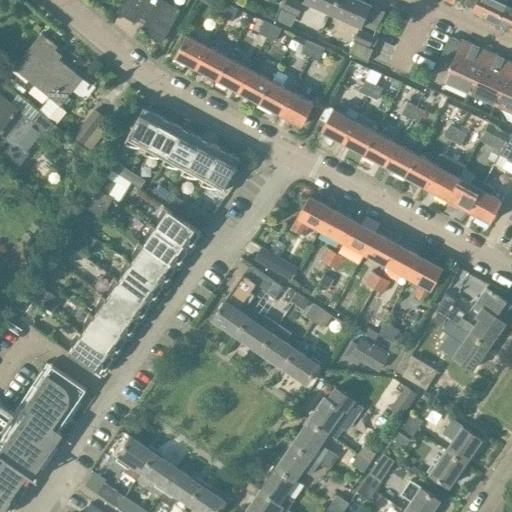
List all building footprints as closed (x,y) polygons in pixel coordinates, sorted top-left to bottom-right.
[(123,0),(116,12),(134,22),(138,16),(145,20),(139,30),(161,42),(179,10),(160,0),(123,0)] [(220,0),(214,14),(224,18),(230,5),(223,2),(220,0)] [(293,0),(286,0),(282,9),(298,16),(303,4),(293,0)] [(332,16),(339,0),(304,0),(303,3),(332,16)] [(355,0),(339,0),(332,16),(361,30),(371,8),(355,0)] [(476,0),(473,9),(472,11),(497,22),(507,1),(507,0),(476,0)] [(511,0),(507,0),(507,1),(497,22),(511,28),(511,0)] [(230,5),(224,18),(232,22),(238,9),(230,5)] [(264,20),(258,33),(267,37),(273,24),(264,20)] [(273,24),(267,37),(276,41),(281,28),(273,24)] [(353,41),(369,47),(374,36),(358,29),(353,41)] [(42,33),(14,68),(49,96),(59,104),(60,105),(83,78),(52,53),(57,46),(42,33)] [(186,33),(174,55),(196,67),(208,45),(186,33)] [(450,35),(439,58),(450,63),(442,80),(443,81),(469,93),(488,51),(462,40),(461,39),(461,40),(450,35)] [(307,40),(301,53),(310,57),(316,44),(307,40)] [(316,44),(310,57),(319,61),(325,48),(316,44)] [(208,45),(196,67),(217,79),(229,57),(208,45)] [(511,62),(488,51),(469,93),(496,104),(511,68),(511,62)] [(229,57),(217,79),(238,90),(250,68),(229,57)] [(250,68),(238,90),(259,102),(271,80),(250,68)] [(511,68),(496,104),(511,111),(511,68)] [(371,69),(366,79),(375,83),(380,74),(381,73),(371,69)] [(366,79),(359,91),(367,96),(368,96),(375,83),(366,79)] [(271,80),(259,102),(280,113),(292,91),(271,80)] [(375,83),(368,96),(372,98),(376,101),(377,100),(383,88),(375,83)] [(292,91),(280,113),(301,125),(313,103),(292,91)] [(3,97),(0,100),(0,131),(1,130),(15,141),(12,144),(5,153),(16,162),(27,150),(40,133),(43,136),(53,123),(48,118),(38,110),(31,120),(10,103),(3,97)] [(408,101),(401,114),(410,119),(417,106),(408,101)] [(332,110),(321,130),(321,131),(343,142),(355,120),(354,120),(358,113),(358,111),(349,106),(344,114),(332,108),(332,110)] [(417,106),(410,119),(418,123),(425,111),(417,106)] [(143,107),(124,143),(129,146),(129,145),(132,147),(136,147),(140,147),(140,146),(146,148),(143,153),(144,154),(163,117),(143,107)] [(83,143),(104,117),(94,109),(73,135),(83,143)] [(163,117),(144,154),(148,156),(151,157),(155,158),(159,158),(159,156),(165,159),(162,164),(163,164),(182,128),(163,117)] [(355,120),(343,142),(364,154),(376,132),(355,120)] [(488,123),(481,137),(503,148),(511,133),(501,128),(489,122),(488,123)] [(449,124),(443,137),(452,142),(458,129),(449,124)] [(182,128),(163,164),(167,166),(170,167),(174,168),(178,168),(178,166),(184,169),(181,174),(182,174),(201,138),(182,128)] [(458,129),(452,142),(460,146),(466,135),(466,133),(458,129)] [(376,132),(364,154),(385,165),(397,143),(376,132)] [(495,162),(494,164),(511,173),(511,133),(503,148),(501,151),(499,154),(495,162)] [(71,137),(66,144),(85,159),(89,162),(94,156),(71,137)] [(201,138),(182,174),(186,176),(190,177),(193,178),(197,178),(197,176),(203,179),(200,184),(201,184),(220,148),(201,138)] [(397,143),(385,165),(406,177),(418,154),(397,143)] [(220,148),(201,184),(205,186),(209,187),(212,188),(216,188),(216,186),(222,189),(223,190),(224,190),(228,192),(226,194),(227,194),(244,171),(243,170),(242,172),(235,168),(240,159),(220,148)] [(439,166),(427,188),(448,199),(460,177),(465,168),(467,164),(446,153),(439,166)] [(418,154),(406,177),(427,188),(439,166),(418,154)] [(120,164),(115,172),(128,179),(133,172),(120,164)] [(133,172),(128,179),(131,181),(140,187),(145,180),(133,172)] [(460,177),(448,199),(469,211),(484,182),(473,176),(472,178),(470,182),(460,177)] [(107,177),(99,189),(108,194),(116,182),(107,177)] [(484,182),(469,211),(490,222),(502,200),(490,194),(493,187),(484,182)] [(160,184),(155,191),(167,200),(172,192),(160,184)] [(172,192),(167,200),(179,208),(184,201),(172,192)] [(298,217),(291,229),(300,234),(301,233),(304,235),(310,223),(320,229),(331,208),(309,196),(298,217)] [(92,201),(88,208),(101,216),(105,209),(92,201)] [(191,203),(184,213),(204,226),(204,227),(211,217),(191,203)] [(156,228),(187,250),(190,245),(192,246),(201,233),(164,207),(161,211),(160,215),(158,218),(158,223),(160,223),(156,228)] [(342,241),(353,220),(331,208),(320,229),(342,241)] [(84,214),(77,226),(86,231),(93,219),(84,214)] [(364,253),(375,232),(353,220),(342,241),(364,253)] [(147,241),(143,246),(174,268),(178,262),(180,264),(188,251),(187,250),(156,228),(151,225),(149,229),(147,232),(146,236),(146,240),(147,241)] [(77,226),(69,238),(70,239),(78,244),(86,231),(77,226)] [(386,265),(397,244),(375,232),(364,253),(386,265)] [(168,281),(176,269),(174,268),(143,246),(139,243),(137,247),(135,250),(134,254),(133,258),(135,258),(131,264),(162,285),(166,280),(168,281)] [(408,276),(420,256),(397,244),(386,265),(408,276)] [(326,246),(319,259),(330,265),(337,253),(326,246)] [(261,247),(255,258),(263,263),(290,279),(297,268),(279,257),(269,252),(261,247)] [(62,250),(54,263),(63,268),(71,256),(62,250)] [(337,253),(330,265),(338,269),(345,257),(337,253)] [(420,256),(408,276),(421,283),(415,295),(425,300),(442,268),(420,256)] [(153,298),(155,299),(164,287),(162,285),(131,264),(127,261),(124,264),(123,268),(121,272),(121,276),(123,276),(119,281),(150,303),(153,298)] [(54,263),(47,275),(56,281),(63,268),(54,263)] [(224,299),(211,318),(235,334),(248,315),(239,309),(256,284),(266,290),(273,280),(250,264),(225,300),(224,299)] [(370,271),(363,283),(373,288),(380,276),(370,271)] [(324,273),(316,286),(326,291),(333,278),(324,273)] [(374,289),(370,297),(378,301),(382,293),(383,293),(390,281),(381,276),(380,276),(373,288),(374,289)] [(141,315),(143,317),(151,304),(150,303),(119,281),(114,278),(112,282),(110,286),(109,289),(108,293),(110,294),(106,299),(137,321),(141,315)] [(266,290),(265,292),(266,293),(274,299),(283,287),(273,280),(266,290)] [(40,287),(32,300),(41,305),(49,292),(40,287)] [(445,292),(436,310),(437,311),(449,320),(456,324),(457,324),(489,346),(505,323),(500,320),(511,305),(487,288),(474,307),(478,310),(474,316),(479,319),(474,326),(461,317),(464,313),(452,304),(455,300),(445,292)] [(292,302),(303,309),(309,301),(298,294),(292,302)] [(98,311),(94,317),(125,338),(129,333),(130,334),(139,322),(137,321),(106,299),(102,296),(99,300),(98,303),(97,307),(96,311),(98,311)] [(24,312),(20,318),(21,318),(32,325),(34,322),(33,318),(41,305),(32,300),(24,312)] [(314,303),(305,315),(314,321),(323,309),(314,303)] [(248,315),(235,334),(260,351),(279,324),(264,314),(263,316),(254,310),(253,309),(248,315)] [(323,309),(314,321),(323,327),(332,315),(323,309)] [(437,311),(431,319),(443,328),(449,320),(437,311)] [(94,317),(89,314),(87,318),(85,321),(84,325),(84,329),(86,329),(82,335),(112,356),(116,351),(118,352),(127,340),(125,338),(94,317)] [(367,324),(378,330),(382,323),(371,317),(367,324)] [(283,367),(296,348),(286,341),(291,333),(279,324),(260,351),(283,367)] [(462,343),(453,357),(473,370),(489,346),(457,324),(456,324),(449,335),(462,343)] [(368,330),(365,334),(366,335),(375,340),(378,333),(369,328),(368,330)] [(82,335),(77,331),(75,335),(73,339),(72,342),(71,346),(73,347),(69,353),(101,376),(102,375),(100,373),(104,368),(106,370),(114,357),(112,356),(82,335)] [(399,333),(393,342),(404,348),(409,339),(399,333)] [(352,340),(343,355),(358,365),(362,360),(379,370),(388,356),(360,338),(357,343),(352,340)] [(296,348),(283,367),(307,383),(325,358),(311,348),(307,355),(296,348)] [(413,356),(402,376),(426,389),(437,370),(413,356)] [(0,511),(2,511),(4,511),(7,509),(10,505),(10,506),(31,475),(37,479),(38,478),(36,477),(57,447),(53,444),(61,433),(57,430),(85,389),(52,365),(15,418),(14,417),(13,416),(13,414),(14,413),(0,403),(0,511)] [(390,407),(401,415),(416,392),(405,385),(390,407)] [(324,396),(308,420),(327,433),(343,410),(346,412),(354,400),(354,399),(335,386),(328,398),(324,396)] [(423,420),(411,412),(405,421),(417,429),(423,420)] [(443,432),(454,439),(447,449),(465,462),(481,438),(453,419),(443,432)] [(308,420),(292,442),(320,462),(329,449),(320,443),(327,433),(308,420)] [(405,421),(398,431),(409,439),(410,439),(417,429),(405,421)] [(119,456),(116,460),(127,468),(124,472),(135,480),(136,479),(141,472),(155,452),(131,436),(117,455),(119,456)] [(292,442),(276,466),(295,479),(302,469),(311,475),(320,462),(292,442)] [(376,452),(364,444),(357,454),(369,462),(376,452)] [(465,462),(447,449),(430,474),(448,486),(465,462)] [(141,472),(136,479),(147,486),(160,495),(178,468),(155,452),(141,472)] [(351,463),(363,471),(369,462),(357,454),(351,463)] [(276,466),(259,489),(287,508),(293,499),(285,494),(295,479),(276,466)] [(160,495),(158,497),(171,506),(178,496),(188,504),(201,484),(178,468),(160,495)] [(381,481),(369,472),(363,482),(375,490),(381,481)] [(410,479),(401,493),(411,500),(405,510),(407,511),(430,511),(439,499),(421,487),(410,479)] [(104,482),(97,493),(117,507),(124,496),(104,482)] [(357,491),(369,499),(375,490),(363,482),(357,491)] [(201,484),(188,504),(189,504),(198,511),(197,511),(217,511),(226,501),(202,485),(201,484)] [(243,511),(292,511),(287,508),(259,489),(243,511)] [(349,502),(337,494),(330,504),(342,511),(349,502)] [(124,496),(117,507),(118,507),(124,511),(127,511),(134,502),(124,496)] [(103,511),(90,503),(83,511),(103,511)]
